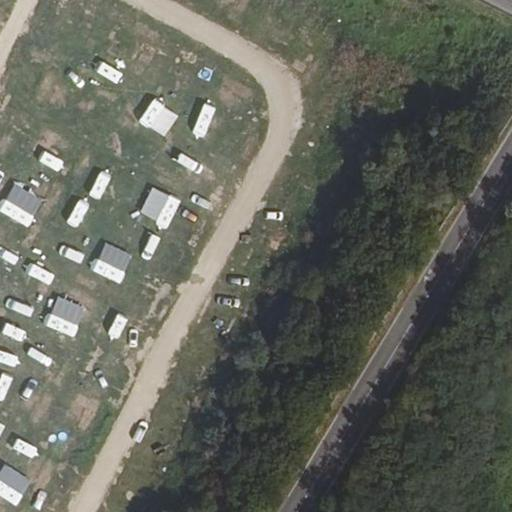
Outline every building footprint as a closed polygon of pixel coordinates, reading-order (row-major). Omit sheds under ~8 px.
[(63,28),(75,1),(72,0),(41,0),(35,16),(63,28)] [(226,0),(223,7),(251,22),(262,0),(226,0)] [(285,42),(310,54),(319,36),(293,24),(285,42)] [(0,39),(0,70),(13,47),(0,39)] [(329,41),(312,66),(337,83),(353,57),(329,41)] [(120,71),(143,85),(158,59),(135,46),(120,71)] [(213,76),(196,101),(220,118),(238,93),(213,76)] [(0,108),(0,109),(21,120),(34,94),(12,84),(0,108)] [(15,129),(0,157),(25,171),(40,142),(15,129)] [(206,130),(193,158),(223,172),(236,144),(206,130)] [(279,243),(293,213),(265,200),(251,230),(279,243)] [(145,234),(173,248),(189,216),(161,203),(145,234)] [(133,258),(121,277),(140,289),(152,270),(133,258)] [(220,302),(248,312),(259,282),(232,272),(220,302)] [(74,373),(65,395),(85,404),(94,381),(74,373)] [(151,419),(135,448),(162,463),(178,434),(151,419)] [(0,456),(9,460),(19,434),(0,425),(0,456)]
